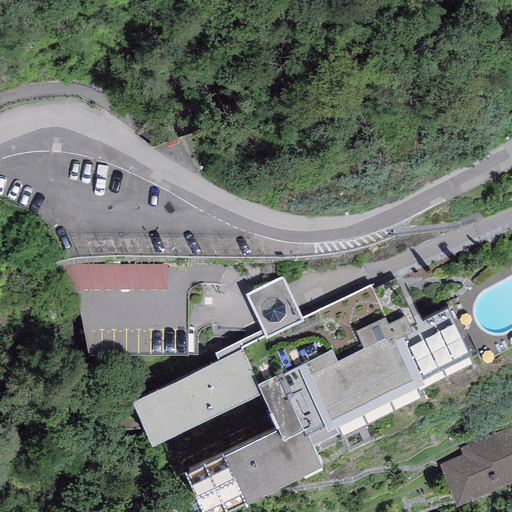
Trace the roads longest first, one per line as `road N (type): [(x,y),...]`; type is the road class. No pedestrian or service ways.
road 1 (unclassified): [(511,155),(387,217),(306,232),(228,203),(113,133)]
road 2 (residential): [(113,133),(107,104),(76,88),(0,99)]
